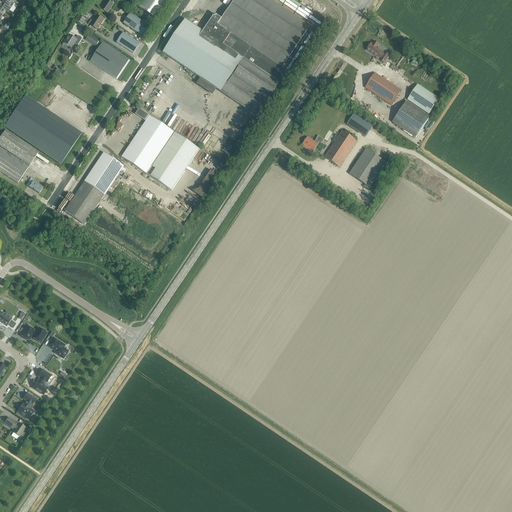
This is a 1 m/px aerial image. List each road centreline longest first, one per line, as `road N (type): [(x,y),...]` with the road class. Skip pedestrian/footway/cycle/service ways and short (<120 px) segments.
road 1 (secondary): [(138,340),(336,44)]
road 2 (unclassified): [(47,205),(186,0)]
road 3 (secondary): [(22,511),(138,340)]
road 4 (residential): [(0,276),(22,262),(138,340)]
road 5 (unknown): [(91,140),(169,201),(180,198),(205,158)]
